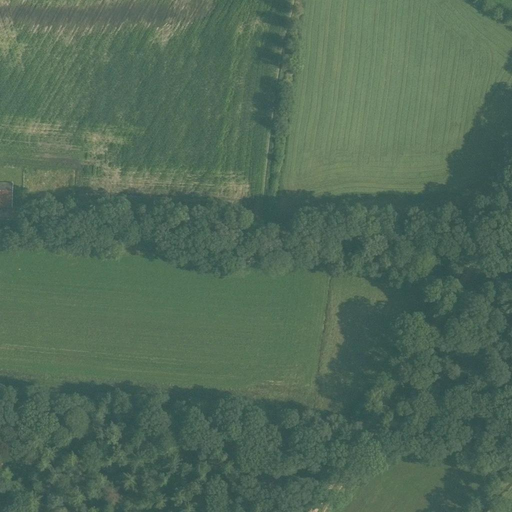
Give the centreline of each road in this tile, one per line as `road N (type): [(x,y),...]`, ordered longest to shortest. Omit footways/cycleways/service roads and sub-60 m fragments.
road 1 (track): [(486,243),(0,218)]
road 2 (track): [(486,243),(313,511)]
